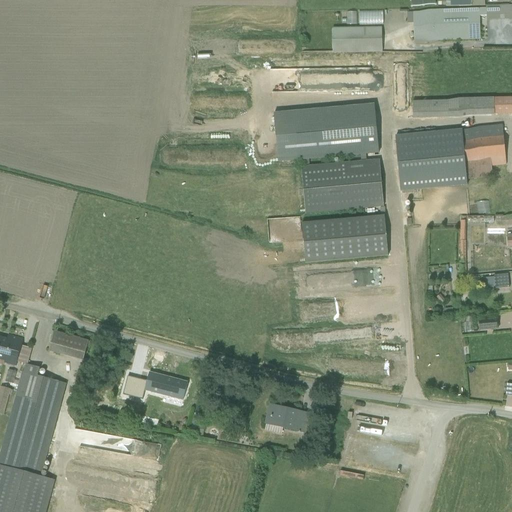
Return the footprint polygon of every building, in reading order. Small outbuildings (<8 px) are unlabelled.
[(484,11),(411,11),(412,43),(484,42),(484,11)] [(334,13),(334,22),(349,22),(348,12),(334,13)] [(357,12),(357,25),(381,25),(381,12),(357,12)] [(326,27),(327,40),(362,39),(362,27),(326,27)] [(261,72),(258,84),(264,86),(267,74),(261,72)] [(511,99),(412,102),(412,119),(511,116),(511,99)] [(278,163),(378,155),(374,105),(274,114),(278,163)] [(461,171),(505,167),(500,127),(460,131),(459,126),(391,133),(395,170),(460,163),(461,171)] [(305,216),(380,207),(374,159),(299,168),(305,216)] [(297,225),(302,266),(385,256),(380,215),(297,225)] [(511,227),(511,220),(511,215),(488,215),(488,227),(511,227)] [(453,270),(459,270),(462,219),(455,219),(453,270)] [(511,231),(500,233),(502,244),(511,243),(511,231)] [(488,286),(506,286),(506,277),(488,277),(488,286)] [(495,329),(495,317),(474,318),(474,330),(495,329)] [(50,333),(45,352),(80,362),(85,342),(50,333)] [(0,363),(15,368),(16,363),(27,366),(31,350),(20,347),(22,340),(7,336),(6,340),(0,338),(0,363)] [(0,468),(40,479),(64,385),(37,378),(39,370),(24,367),(22,374),(20,374),(0,451),(0,468)] [(142,392),(181,402),(186,383),(147,373),(142,392)] [(500,382),(499,394),(511,395),(511,383),(500,382)] [(0,412),(1,413),(8,388),(0,385),(0,412)] [(267,425),(309,434),(314,415),(271,405),(267,425)]
